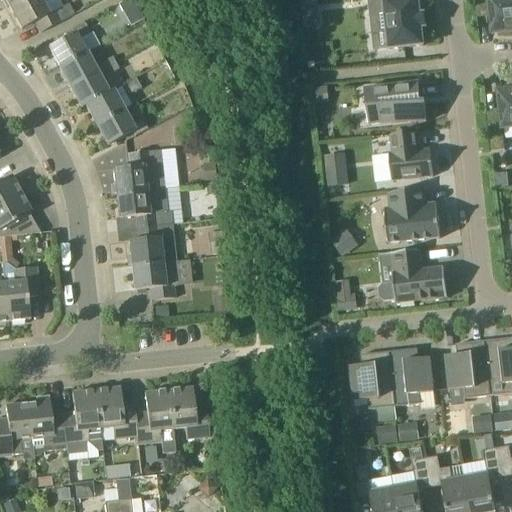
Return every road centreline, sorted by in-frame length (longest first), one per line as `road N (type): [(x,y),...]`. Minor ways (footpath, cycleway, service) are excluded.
road 1 (residential): [(79,350),(89,321),(71,181),(0,69)]
road 2 (residential): [(489,309),(460,62)]
road 3 (residential): [(343,331),(489,309)]
road 4 (residential): [(218,356),(124,365),(79,350)]
